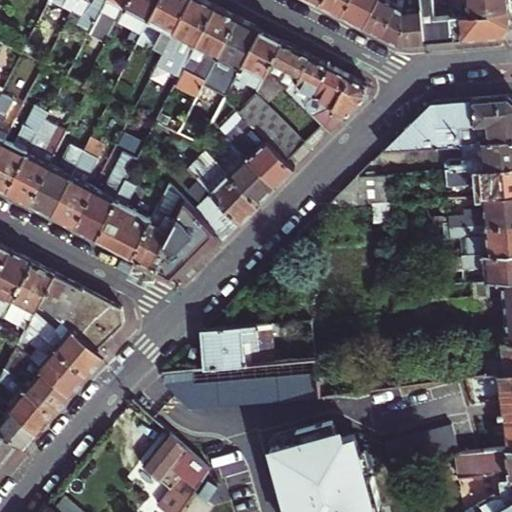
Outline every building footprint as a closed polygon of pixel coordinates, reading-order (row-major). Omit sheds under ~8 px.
[(89,0),(77,0),(74,8),(83,13),(89,0)] [(105,0),(89,0),(83,13),(77,24),(90,31),(103,6),(105,0)] [(126,5),(116,0),(105,0),(103,6),(116,12),(119,6),(124,8),(126,5)] [(128,0),(126,5),(124,8),(120,15),(116,24),(120,26),(123,21),(134,27),(129,37),(139,42),(139,41),(160,0),(128,0)] [(160,0),(139,41),(145,45),(148,38),(166,47),(191,0),(160,0)] [(195,48),(218,4),(210,0),(209,0),(191,0),(166,47),(163,55),(158,64),(181,76),(195,48)] [(342,12),(348,0),(319,0),(320,0),(335,9),(342,12)] [(348,0),(342,12),(355,19),(365,24),(377,0),(348,0)] [(377,0),(365,24),(374,29),(383,33),(398,3),(399,2),(398,0),(377,0)] [(414,0),(415,6),(405,6),(404,11),(406,42),(415,42),(426,41),(421,14),(420,0),(414,0)] [(420,0),(421,14),(426,41),(506,34),(511,25),(511,8),(452,14),(441,15),(434,16),(433,3),(433,0),(420,0)] [(450,0),(452,14),(511,8),(511,6),(511,0),(450,0)] [(404,11),(405,6),(398,3),(383,33),(394,39),(401,43),(406,42),(404,11)] [(233,13),(218,4),(195,48),(208,55),(201,59),(195,72),(207,78),(239,16),(233,13)] [(119,6),(116,12),(120,15),(124,8),(119,6)] [(253,23),(239,16),(207,78),(202,87),(197,96),(205,100),(215,82),(219,85),(222,80),(229,66),(227,58),(242,66),(262,27),(253,23)] [(272,63),(273,60),(285,39),(278,35),(262,27),(242,66),(236,76),(241,79),(239,83),(245,86),(247,82),(259,88),(269,69),(272,63)] [(145,45),(145,46),(163,55),(166,47),(148,38),(145,45)] [(294,81),(298,83),(312,53),(300,47),(285,39),(273,60),(286,66),(279,79),(286,85),(288,88),(294,81)] [(139,42),(130,58),(137,61),(145,46),(145,45),(139,41),(139,42)] [(208,55),(195,48),(181,76),(202,87),(207,78),(195,72),(201,59),(208,55)] [(312,53),(298,83),(305,87),(316,93),(331,63),(324,60),(312,53)] [(77,57),(68,73),(86,83),(95,66),(77,57)] [(236,76),(242,66),(227,58),(229,66),(222,80),(231,85),(236,76)] [(279,71),(272,63),(269,69),(275,75),(279,71)] [(342,69),(331,63),(316,93),(309,100),(305,105),(314,114),(330,105),(332,107),(350,73),(342,69)] [(86,83),(111,96),(120,79),(95,66),(86,83)] [(269,69),(259,88),(257,92),(267,102),(279,92),(286,85),(279,79),(275,75),(269,69)] [(330,105),(314,114),(331,131),(369,92),(368,82),(362,79),(350,73),(332,107),(330,105)] [(294,81),(288,88),(296,96),(305,87),(298,83),(294,81)] [(247,82),(245,86),(243,90),(253,95),(257,92),(259,88),(247,82)] [(237,89),(231,86),(225,96),(231,101),(237,89)] [(0,95),(0,107),(4,110),(12,96),(3,91),(0,96),(0,95)] [(239,110),(245,116),(287,158),(305,140),(267,102),(257,92),(253,95),(238,109),(239,110)] [(197,96),(190,110),(185,118),(179,131),(189,136),(205,100),(197,96)] [(305,96),(301,101),(305,105),(309,100),(305,96)] [(390,154),(469,146),(511,141),(511,97),(440,104),(390,154)] [(16,143),(7,138),(0,151),(0,185),(8,190),(45,118),(49,111),(36,104),(16,143)] [(164,107),(157,120),(179,131),(185,118),(164,107)] [(221,128),(227,134),(245,116),(239,110),(221,128)] [(287,158),(245,116),(227,134),(229,135),(248,154),(278,184),(288,174),(296,166),(287,158)] [(59,125),(45,118),(8,190),(21,196),(30,201),(51,161),(43,157),(59,125)] [(229,135),(216,147),(221,153),(230,145),(243,158),(248,154),(229,135)] [(92,136),(86,148),(52,212),(67,220),(75,224),(95,185),(82,178),(84,173),(89,176),(106,143),(92,136)] [(221,153),(216,147),(204,137),(201,143),(207,149),(217,159),(260,202),(272,190),(278,184),(248,154),(243,158),(230,145),(221,153)] [(52,212),(86,148),(72,141),(63,159),(64,162),(67,164),(65,168),(51,161),(30,201),(45,209),(52,212)] [(511,141),(469,146),(470,160),(451,163),(452,172),(511,166),(511,141)] [(207,149),(199,157),(209,168),(217,159),(207,149)] [(108,191),(95,185),(75,224),(87,231),(97,236),(127,178),(134,164),(120,157),(107,183),(108,191)] [(199,157),(190,166),(242,220),(255,207),(260,202),(217,159),(209,168),(199,157)] [(180,192),(186,199),(218,230),(225,237),(237,225),(242,220),(190,166),(172,184),(180,192)] [(488,182),(490,196),(511,194),(511,166),(452,172),(453,189),(478,187),(484,182),(488,182)] [(452,172),(395,178),(396,190),(396,194),(453,189),(452,172)] [(127,204),(135,188),(137,183),(127,178),(97,236),(114,244),(133,254),(152,217),(127,204)] [(363,181),(348,196),(396,190),(395,178),(363,181)] [(160,200),(157,207),(170,215),(180,198),(177,195),(180,192),(172,184),(169,183),(160,200)] [(160,200),(135,188),(127,204),(152,217),(157,207),(160,200)] [(396,190),(348,196),(335,209),(379,206),(395,204),(397,204),(396,194),(396,190)] [(186,199),(180,192),(177,195),(180,198),(184,202),(186,199)] [(511,194),(490,196),(491,211),(471,212),(472,227),(511,223),(511,194)] [(184,202),(176,218),(151,263),(172,274),(197,250),(218,230),(186,199),(184,202)] [(397,224),(395,204),(379,206),(381,225),(397,224)] [(151,263),(176,218),(170,215),(157,207),(152,217),(133,254),(144,259),(151,263)] [(472,227),(471,212),(455,214),(456,224),(456,228),(472,227)] [(511,223),(472,227),(456,228),(456,224),(451,225),(452,240),(474,238),(476,255),(511,251),(511,223)] [(2,243),(0,241),(0,270),(12,248),(2,243)] [(0,313),(4,316),(34,259),(22,253),(12,248),(0,270),(0,313)] [(511,251),(476,255),(470,256),(471,270),(485,268),(490,263),(492,263),(494,281),(511,279),(511,251)] [(47,266),(34,259),(4,316),(27,328),(30,322),(36,310),(39,305),(42,299),(57,271),(47,266)] [(72,325),(98,347),(117,330),(125,322),(122,305),(85,285),(57,271),(42,299),(47,304),(56,312),(72,325)] [(404,289),(406,308),(439,306),(439,302),(468,299),(496,299),(497,301),(511,299),(511,302),(511,325),(485,328),(485,344),(494,343),(511,342),(511,341),(511,279),(494,281),(404,289)] [(42,299),(39,305),(44,308),(47,304),(42,299)] [(36,310),(30,322),(90,374),(101,361),(107,354),(98,347),(72,325),(63,337),(62,332),(49,321),(36,310)] [(63,337),(72,325),(56,312),(49,321),(62,332),(63,337)] [(40,364),(74,393),(84,381),(90,374),(30,322),(27,328),(18,345),(24,350),(31,341),(40,348),(45,352),(50,352),(40,364)] [(213,333),(209,337),(211,351),(213,372),(269,367),(268,352),(274,351),(274,342),(288,340),(322,337),(320,322),(213,333)] [(291,364),(288,340),(274,342),(274,351),(268,352),(269,367),(291,364)] [(511,341),(511,342),(511,345),(511,355),(495,357),(497,374),(506,373),(511,371),(511,341)] [(511,355),(511,345),(511,342),(494,343),(495,357),(511,355)] [(69,399),(74,393),(40,364),(32,357),(24,350),(18,345),(12,357),(28,370),(31,373),(37,375),(28,386),(59,412),(69,399)] [(45,352),(40,348),(32,357),(40,364),(50,352),(45,352)] [(0,391),(6,382),(9,378),(7,376),(11,372),(6,368),(0,379),(0,391)] [(28,370),(20,380),(28,386),(37,375),(31,373),(28,370)] [(59,412),(28,386),(20,380),(11,372),(7,376),(9,378),(6,382),(18,392),(8,403),(11,406),(42,430),(54,417),(59,412)] [(237,382),(225,383),(227,398),(238,397),(237,382)] [(11,406),(8,403),(1,397),(0,397),(0,409),(5,413),(11,406)] [(5,413),(0,409),(0,428),(19,440),(28,446),(36,437),(42,430),(11,406),(5,413)] [(338,438),(333,419),(297,429),(297,430),(300,439),(285,443),(282,444),(291,480),(278,483),(285,511),(377,511),(382,509),(373,475),(368,477),(361,455),(355,433),(338,438)] [(0,463),(4,458),(19,440),(0,428),(0,463)] [(300,439),(297,430),(282,434),(285,443),(300,439)] [(151,511),(190,511),(219,471),(178,436),(144,476),(152,483),(159,489),(168,481),(173,486),(152,511),(151,511)] [(278,483),(291,480),(282,444),(267,448),(278,484),(278,483)] [(475,511),(502,511),(511,506),(511,448),(495,450),(497,472),(510,471),(511,493),(502,494),(475,511)] [(361,455),(368,477),(373,475),(376,475),(370,453),(361,455)]
